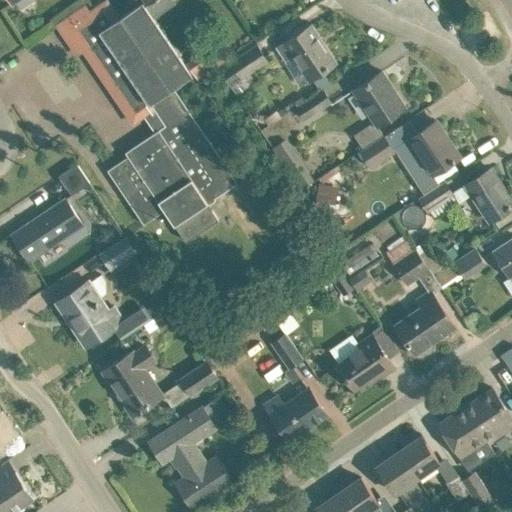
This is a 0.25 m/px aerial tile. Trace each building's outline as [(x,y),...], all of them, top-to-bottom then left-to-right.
[(119,16),(108,0),(103,0),(90,9),(86,4),(57,24),(74,48),(80,44),(110,88),(118,83),(141,117),(145,114),(146,115),(178,94),(173,87),(193,74),(143,0),(119,16)] [(277,47),(286,60),(292,55),(308,79),(335,61),(311,25),(277,47)] [(187,62),(199,78),(225,60),(213,43),(205,49),(202,45),(190,53),(193,57),(187,62)] [(231,60),(241,76),(266,60),(256,44),(231,60)] [(353,89),(377,124),(405,106),(396,91),(395,92),(391,87),(393,86),(382,70),(353,89)] [(297,105),(306,118),(330,101),(322,88),(297,105)] [(166,210),(186,240),(219,218),(208,201),(237,182),(178,94),(146,115),(156,130),(126,151),(129,155),(108,169),(145,224),(166,210)] [(408,138),(409,139),(398,147),(409,163),(412,165),(416,166),(420,166),(425,164),(432,174),(460,156),(446,135),(445,136),(442,132),(444,131),(436,119),(408,138)] [(360,149),(370,166),(394,150),(383,134),(360,149)] [(272,147),(300,188),(315,178),(288,137),(272,147)] [(59,175),(72,194),(90,182),(77,163),(59,175)] [(466,184),(490,220),(511,205),(511,199),(504,186),(502,188),(498,182),(500,181),(491,167),(466,184)] [(418,196),(428,211),(453,194),(443,180),(439,183),(421,194),(418,196)] [(12,233),(30,259),(83,224),(65,197),(40,214),(43,219),(31,227),(28,222),(12,233)] [(511,236),(492,249),(506,270),(511,279),(511,236)] [(101,254),(110,269),(136,252),(127,237),(101,254)] [(385,252),(406,283),(429,267),(408,237),(385,252)] [(455,260),(462,272),(463,272),(464,275),(486,260),(476,246),(455,260)] [(58,301),(58,302),(60,300),(78,327),(76,329),(86,344),(123,320),(114,307),(106,313),(85,282),(58,301)] [(455,325),(444,308),(431,290),(418,299),(423,307),(397,326),(415,352),(434,339),(433,338),(438,334),(439,336),(455,325)] [(155,304),(148,309),(153,317),(160,312),(172,304),(167,296),(155,304)] [(153,317),(160,328),(180,315),(172,304),(160,312),(153,317)] [(286,334),(284,331),(271,341),(290,367),(303,358),(286,334)] [(373,333),(358,343),(352,333),(330,348),(339,362),(338,363),(355,388),(378,372),(381,376),(395,366),(373,333)] [(106,369),(122,394),(120,395),(133,413),(138,409),(140,411),(143,409),(142,407),(164,392),(148,367),(158,360),(146,342),(106,369)] [(511,346),(502,354),(511,368),(511,346)] [(181,379),(190,393),(215,377),(205,362),(181,379)] [(327,413),(316,396),(309,385),(282,403),(277,395),(265,403),(289,439),(317,420),(315,418),(320,415),(321,417),(327,413)] [(511,416),(493,387),(465,406),(489,442),(511,427),(511,416)] [(150,440),(163,460),(170,455),(177,465),(179,464),(191,483),(182,489),(192,504),(232,479),(218,457),(207,464),(192,441),(216,425),(203,405),(150,440)] [(489,442),(465,406),(440,423),(461,455),(486,439),(489,442)] [(422,435),(400,450),(417,476),(440,461),(422,435)] [(417,476),(400,450),(377,465),(395,491),(417,476)] [(0,511),(5,510),(6,511),(11,511),(34,498),(16,471),(0,481),(0,511)] [(470,491),(479,505),(492,496),(475,472),(463,480),(470,491)] [(446,481),(458,499),(470,491),(463,480),(458,473),(446,481)] [(364,511),(368,510),(369,511),(375,511),(381,508),(378,503),(379,502),(362,476),(339,491),(353,511),(364,511)] [(353,511),(339,491),(317,507),(320,511),(353,511)]
